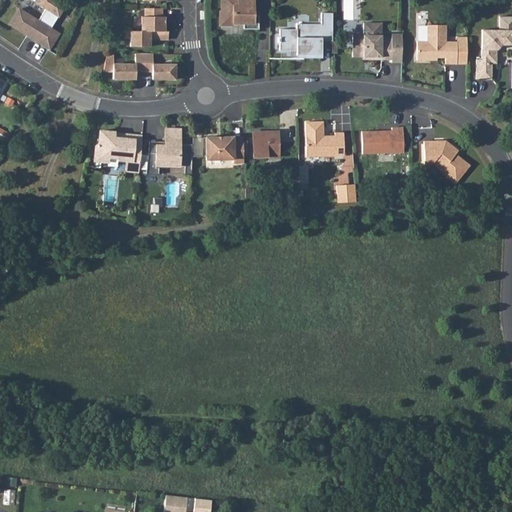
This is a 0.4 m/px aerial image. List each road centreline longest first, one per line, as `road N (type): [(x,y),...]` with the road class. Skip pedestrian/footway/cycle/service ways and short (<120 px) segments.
road 1 (residential): [(221,95),(353,87),(434,102),(480,131),(498,153),(511,194)]
road 2 (residential): [(0,54),(95,104),(149,109),(190,100)]
